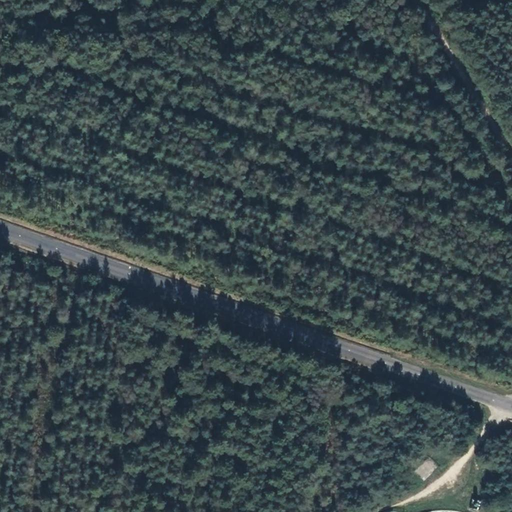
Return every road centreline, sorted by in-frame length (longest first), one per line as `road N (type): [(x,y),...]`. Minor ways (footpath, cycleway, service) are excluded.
road 1 (tertiary): [(511,405),(0,229)]
road 2 (track): [(418,0),(511,155)]
road 3 (track): [(379,511),(443,483),(511,410)]
